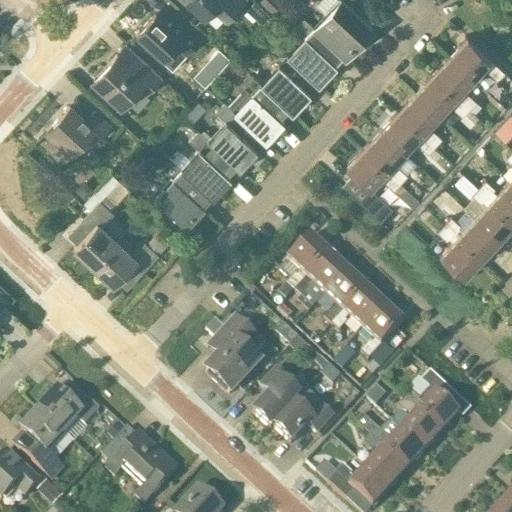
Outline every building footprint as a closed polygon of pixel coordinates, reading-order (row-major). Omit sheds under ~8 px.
[(225,20),(243,0),(185,0),(204,17),(212,8),(225,20)] [(271,13),(283,0),(259,0),(258,2),(271,13)] [(337,0),(313,27),(341,54),(345,57),(363,37),(346,20),(353,12),(371,28),(372,28),(342,0),(337,0)] [(183,55),(200,36),(176,14),(167,24),(155,13),(137,34),(162,57),(172,45),(183,55)] [(300,69),(318,85),(336,66),(333,63),(341,54),(313,27),(304,18),(295,28),(304,36),(286,55),(300,69)] [(504,72),(491,60),(467,38),(450,56),(473,79),(485,66),(489,70),(488,71),(496,80),(504,72)] [(229,59),(218,49),(193,75),(204,85),(229,59)] [(147,92),(161,77),(138,55),(128,66),(116,55),(93,79),(121,105),(140,85),(147,92)] [(286,108),(292,113),(309,94),(292,78),(300,69),(286,55),(260,84),(274,97),(286,108)] [(473,79),(450,56),(432,75),(469,108),(475,102),(466,94),(465,95),(461,92),(473,79)] [(286,108),(274,97),(260,84),(250,74),(241,83),(251,93),(233,112),(247,125),(265,142),(283,122),(278,117),(286,108)] [(469,108),(432,75),(415,93),(439,115),(451,103),(454,106),(453,108),(461,116),(469,108)] [(439,115),(415,93),(398,112),(435,146),(441,139),(432,131),(430,132),(427,129),(439,115)] [(207,140),(233,164),(239,170),(257,151),(239,134),(247,125),(233,112),(224,103),(215,113),(224,121),(207,140)] [(100,136),(109,127),(93,112),(85,120),(69,106),(45,131),(71,155),(94,130),(100,136)] [(435,146),(398,112),(381,130),(405,152),(416,140),(420,144),(419,145),(427,154),(435,146)] [(511,115),(509,113),(496,132),(507,140),(511,132),(511,115)] [(405,152),(381,130),(364,149),(400,183),(407,176),(397,167),(396,169),(392,166),(405,152)] [(198,150),(180,168),(194,182),(212,198),(231,179),(225,174),(233,164),(207,140),(198,131),(189,141),(198,150)] [(384,182),(394,190),(400,183),(364,149),(346,168),(370,190),(382,177),(386,181),(384,182)] [(186,191),(194,182),(180,168),(170,158),(161,167),(172,177),(154,197),(186,227),(204,207),(186,191)] [(108,207),(127,188),(111,171),(92,190),(108,207)] [(511,218),(511,183),(509,181),(498,192),(485,179),(478,187),(511,218)] [(393,191),(400,196),(406,189),(400,183),(394,190),(393,191)] [(498,240),(511,225),(511,218),(478,187),(471,194),(485,207),(474,218),(498,240)] [(370,190),(359,202),(380,222),(392,210),(370,190)] [(73,247),(93,265),(116,240),(100,226),(113,213),(99,200),(83,218),(92,226),(73,247)] [(498,240),(474,218),(464,229),(451,217),(444,224),(481,258),(498,240)] [(464,277),(481,258),(444,224),(437,231),(450,244),(440,255),(464,277)] [(144,242),(132,255),(116,240),(93,265),(113,284),(132,264),(141,272),(169,242),(157,231),(146,244),(144,242)] [(286,284),(294,291),(328,255),(309,237),(287,261),(298,271),(286,284)] [(325,296),(347,272),(328,255),(294,291),(301,298),(313,285),(325,296)] [(323,319),(331,326),(365,289),(347,272),(325,296),(335,306),(323,319)] [(350,319),(362,330),(384,306),(365,289),(331,326),(338,333),(350,319)] [(368,361),(403,324),(384,306),(362,330),(372,340),(360,353),(368,361)] [(229,394),(259,362),(247,351),(258,339),(235,317),(213,340),(225,351),(206,372),(229,394)] [(271,430),(273,427),(292,406),(295,403),(300,397),(283,380),(286,377),(277,369),(261,386),(269,394),(252,413),(271,430)] [(410,391),(403,400),(440,434),(458,415),(445,403),(453,395),(430,372),(419,383),(432,395),(424,404),(410,391)] [(69,384),(60,394),(57,391),(38,411),(63,434),(76,420),(83,427),(99,411),(69,384)] [(423,452),(440,434),(403,400),(396,406),(410,419),(399,431),(423,452)] [(292,406),(273,427),(291,444),(307,426),(316,435),(333,416),(323,408),(313,419),(295,403),(292,406)] [(63,434),(38,411),(20,431),(23,434),(13,445),(53,482),(64,470),(46,453),(63,434)] [(376,430),(361,416),(356,422),(370,435),(369,437),(406,471),(423,452),(399,431),(390,441),(377,429),(376,430)] [(145,505),(178,470),(138,433),(134,437),(126,429),(100,457),(108,465),(105,468),(115,477),(124,467),(144,486),(135,496),(145,505)] [(389,489),(406,471),(369,437),(362,444),(376,456),(365,467),(389,489)] [(26,494),(38,481),(7,452),(0,460),(0,500),(0,501),(16,484),(26,494)] [(365,467),(355,478),(342,466),(327,483),(345,499),(353,491),(371,508),(389,489),(365,467)] [(51,506),(61,497),(47,481),(36,489),(51,506)] [(221,511),(222,511),(197,488),(174,511),(221,511)] [(511,511),(511,497),(510,495),(493,511),(511,511)]
